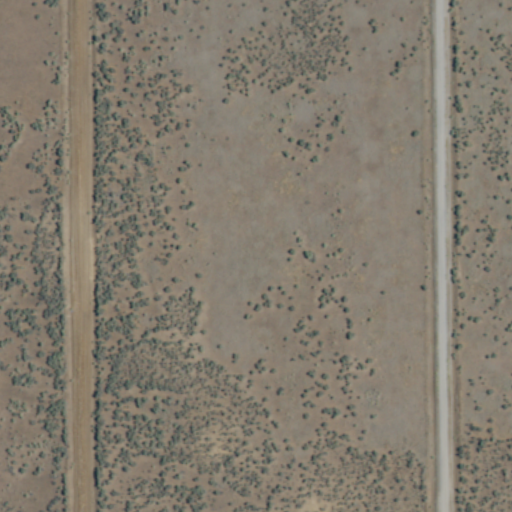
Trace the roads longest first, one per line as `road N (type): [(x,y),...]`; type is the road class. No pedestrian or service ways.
road 1 (residential): [(450,511),(444,0)]
road 2 (residential): [(85,511),(83,0)]
